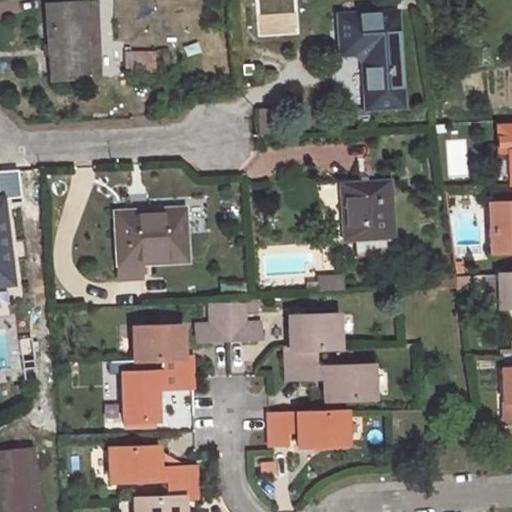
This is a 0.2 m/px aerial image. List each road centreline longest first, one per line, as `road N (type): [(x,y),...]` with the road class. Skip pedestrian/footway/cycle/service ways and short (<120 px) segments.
road 1 (residential): [(0,145),(223,138)]
road 2 (residential): [(348,511),(380,497),(511,495)]
road 3 (residential): [(227,391),(226,462),(253,511)]
